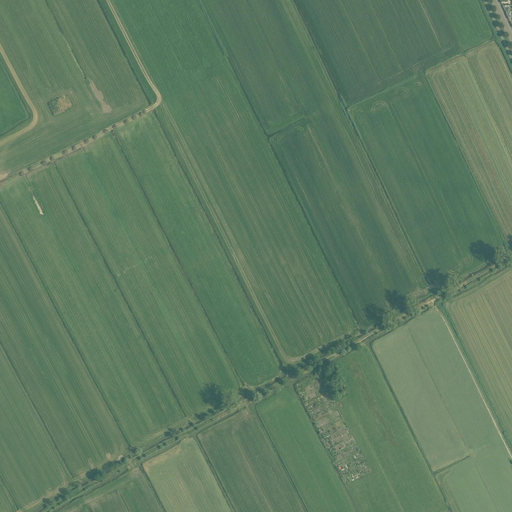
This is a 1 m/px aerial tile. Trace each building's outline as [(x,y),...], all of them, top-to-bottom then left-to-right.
[(440,0),(432,4),(435,8),(443,4),(444,4),(441,0),(440,0)] [(446,20),(440,23),(443,29),(453,24),(449,16),(444,18),(446,20)] [(299,25),(293,27),(296,34),(298,37),(304,34),(302,30),(301,30),(299,25)] [(429,25),(425,28),(429,36),(429,37),(429,36),(434,34),(429,25)] [(425,28),(421,30),(425,38),(425,39),(429,37),(429,36),(425,28)] [(287,30),(281,33),(286,43),(291,40),(290,36),(287,30)] [(421,30),(416,32),(420,40),(421,40),(424,38),(425,39),(425,38),(421,30)] [(416,32),(412,34),(416,42),(416,43),(416,42),(420,41),(420,40),(416,32)] [(282,35),(273,40),(276,46),(285,41),(286,43),(281,33),(282,35)] [(412,34),(408,36),(412,45),(416,43),(416,42),(412,34)] [(408,36),(403,38),(407,47),(408,47),(412,45),(408,36)] [(403,38),(399,40),(403,49),(407,47),(403,38)] [(399,40),(395,42),(399,51),(403,49),(399,40)] [(395,42),(390,44),(394,53),(395,53),(399,51),(395,42)] [(390,44),(386,46),(390,55),(394,53),(390,44)] [(463,45),(453,50),(456,56),(461,53),(463,56),(467,54),(463,45)] [(386,46),(382,48),(386,57),(390,55),(386,46)] [(252,47),(246,50),(248,53),(250,52),(252,57),(262,53),(261,52),(262,51),(260,47),(253,50),(252,47)] [(382,48),(377,51),(381,59),(386,57),(382,48)] [(262,53),(252,57),(255,63),(253,64),(254,67),(260,65),(258,61),(265,59),(264,58),(265,57),(264,54),(263,54),(262,53)] [(439,56),(443,65),(447,63),(443,54),(439,56)] [(439,56),(434,58),(438,67),(443,65),(439,56)] [(430,60),(434,69),(438,67),(434,58),(430,60)] [(426,62),(425,62),(426,62),(430,71),(434,69),(430,60),(426,62)] [(316,62),(310,64),(313,71),(310,72),(313,78),(316,76),(315,74),(321,71),(319,67),(316,62)] [(425,62),(421,64),(425,73),(430,71),(426,62),(425,62)] [(417,66),(421,75),(425,73),(421,64),(421,65),(417,66)] [(413,68),(412,68),(413,68),(417,77),(421,75),(417,66),(417,67),(413,68)] [(473,66),(464,71),(467,75),(475,71),(476,71),(473,66)] [(261,67),(256,70),(257,73),(259,72),(262,78),(272,73),(270,68),(269,68),(269,67),(263,70),(261,67)] [(299,70),(298,70),(303,80),(308,77),(309,79),(313,78),(310,72),(307,74),(304,67),(303,68),(303,67),(300,68),(300,69),(299,70)] [(412,68),(408,70),(412,79),(417,77),(413,68),(412,68)] [(297,70),(292,72),(296,79),(293,80),(295,86),(299,84),(298,82),(303,80),(298,70),(297,71),(297,70)] [(404,72),(408,81),(412,79),(408,70),(408,71),(404,72)] [(475,71),(467,75),(469,79),(477,75),(478,75),(477,75),(475,71),(476,71),(475,71)] [(400,74),(399,74),(403,83),(408,81),(404,72),(404,73),(400,74)] [(272,73),(262,78),(265,83),(262,84),(264,88),(270,85),(268,82),(274,79),(274,78),(275,78),(272,73)] [(399,74),(395,76),(399,85),(403,83),(399,74)] [(477,75),(469,79),(471,84),(479,80),(480,79),(478,75),(477,75)] [(395,77),(390,79),(394,87),(399,85),(395,76),(395,77)] [(479,80),(471,84),(473,88),(482,84),(481,84),(480,80),(480,79),(479,80)] [(482,84),(473,88),(475,93),(484,88),(482,84)] [(271,87),(265,90),(267,93),(269,92),(271,98),(281,93),(281,92),(281,91),(280,88),(279,88),(279,87),(272,90),(271,87)] [(281,93),(271,98),(274,103),(272,104),(273,107),(279,105),(277,102),(285,98),(283,94),(282,94),(281,93)] [(486,93),(477,97),(480,102),(488,98),(489,97),(488,97),(486,93)] [(488,98),(480,102),(482,106),(490,102),(491,102),(489,97),(488,98)] [(490,102),(482,106),(484,110),(492,106),(490,102),(491,102),(490,102)] [(492,106),(484,110),(486,115),(494,111),(495,111),(495,110),(494,110),(492,107),(492,106)] [(494,111),(486,115),(488,119),(496,115),(497,115),(495,111),(494,111)] [(334,114),(331,115),(334,121),(337,120),(339,126),(345,123),(343,118),(344,118),(342,113),(335,116),(334,114)] [(329,119),(323,122),(328,131),(329,131),(330,132),(333,130),(333,129),(330,123),(334,121),(331,115),(328,117),(329,119)] [(496,115),(488,119),(490,124),(499,120),(497,115),(496,115)] [(317,122),(313,123),(316,129),(319,128),(322,135),(327,133),(326,132),(328,131),(323,122),(318,124),(317,122)] [(295,132),(290,134),(293,140),(291,141),(293,145),(298,142),(297,139),(303,136),(300,130),(295,133),(295,132)] [(352,136),(346,139),(349,145),(346,147),(349,152),(352,151),(351,149),(357,146),(355,141),(355,142),(352,136)] [(334,145),(339,154),(344,152),(345,154),(349,152),(346,147),(343,148),(340,142),(339,142),(335,143),(336,144),(334,145)] [(333,145),(328,147),(332,154),(328,155),(331,161),(335,159),(333,157),(339,154),(334,145),(333,145)] [(300,147),(294,150),(296,153),(298,152),(301,158),(310,153),(310,152),(311,151),(308,147),(301,150),(300,147)] [(310,153),(301,158),(303,163),(301,164),(303,167),(308,165),(307,162),(313,159),(313,158),(314,158),(312,154),(311,155),(310,153)] [(511,153),(503,156),(505,162),(511,159),(511,153)] [(359,167),(356,168),(359,174),(362,173),(365,179),(371,176),(368,171),(369,170),(367,166),(360,169),(359,167)] [(482,166),(473,170),(476,175),(485,171),(482,166)] [(354,172),(349,175),(353,184),(359,182),(356,175),(359,174),(356,168),(353,170),(354,172)] [(310,169),(305,171),(306,175),(308,174),(311,179),(322,174),(319,169),(318,170),(318,169),(312,172),(310,169)] [(485,171),(476,175),(478,180),(487,176),(485,171)] [(322,174),(311,179),(314,185),(312,186),(313,189),(319,186),(317,183),(324,180),(323,179),(324,179),(322,174)] [(340,180),(343,186),(352,182),(353,184),(349,175),(348,175),(349,176),(340,180)] [(487,176),(478,180),(480,184),(489,180),(487,176)] [(457,179),(448,183),(450,188),(459,184),(457,179)] [(489,180),(480,184),(482,188),(491,184),(489,180)] [(491,184),(482,188),(484,194),(493,189),(491,184)] [(321,191),(316,193),(317,196),(319,195),(322,202),(327,200),(326,199),(332,196),(329,191),(323,194),(321,191)] [(427,192),(418,197),(421,202),(430,197),(427,192)] [(371,201),(368,202),(370,207),(373,205),(374,206),(383,202),(380,195),(376,197),(372,198),(372,199),(370,200),(371,201)] [(430,197),(421,202),(423,206),(432,202),(430,197)] [(464,198),(455,201),(457,207),(466,203),(464,198)] [(356,203),(354,204),(359,213),(365,211),(364,210),(368,209),(366,205),(362,206),(360,200),(356,202),(356,203)] [(432,202),(423,206),(425,210),(434,206),(432,202)] [(351,212),(348,213),(350,217),(353,216),(359,213),(354,204),(353,205),(352,204),(348,206),(351,212)] [(434,206),(425,210),(427,215),(436,210),(434,206)] [(436,210),(427,215),(429,220),(438,216),(436,210)] [(337,212),(330,215),(335,225),(342,222),(346,220),(345,216),(340,219),(340,217),(338,213),(337,212)] [(501,215),(498,216),(499,218),(500,217),(505,226),(509,224),(505,215),(501,216),(501,215)] [(499,218),(496,219),(500,228),(505,226),(500,217),(499,218)] [(491,219),(489,220),(490,222),(491,221),(495,230),(500,228),(496,219),(492,221),(491,219)] [(490,222),(487,224),(491,233),(495,230),(491,221),(490,222)] [(482,224),(480,225),(481,227),(482,226),(486,235),(491,233),(487,224),(483,225),(482,224)] [(481,227),(477,228),(482,237),(486,235),(482,226),(481,227)] [(468,230),(465,231),(466,233),(467,233),(471,242),(476,240),(472,231),(468,232),(468,230)] [(466,233),(462,235),(466,244),(471,242),(467,233),(466,233)] [(388,238),(386,240),(388,243),(390,240),(394,245),(399,242),(393,234),(388,238)] [(458,234),(456,235),(456,237),(458,236),(461,246),(466,244),(462,235),(459,236),(458,234)] [(456,237),(453,238),(456,248),(461,246),(458,236),(456,237)] [(384,238),(379,242),(386,252),(391,248),(388,243),(386,240),(384,238)] [(449,238),(446,239),(447,241),(448,240),(452,249),(456,248),(453,238),(449,240),(449,238)] [(447,241),(443,242),(447,251),(452,249),(448,240),(447,241)] [(379,242),(373,246),(381,256),(386,252),(379,242)] [(373,246),(368,250),(375,260),(381,256),(373,246)] [(368,250),(363,254),(370,264),(375,260),(368,250)] [(357,260),(348,265),(350,270),(349,270),(360,265),(357,260)] [(408,264),(403,266),(408,276),(413,273),(408,264)] [(360,265),(349,270),(352,277),(363,271),(360,265)] [(403,266),(398,269),(404,280),(404,279),(403,278),(408,276),(403,266)] [(398,269),(392,272),(398,283),(404,280),(398,269)] [(363,271),(352,277),(355,282),(366,277),(363,271)] [(392,272),(386,275),(392,286),(398,283),(392,272)] [(386,275),(381,278),(386,289),(392,286),(386,275)] [(366,277),(355,282),(358,288),(369,283),(366,277)] [(381,278),(375,282),(380,292),(386,289),(381,278)] [(369,283),(358,288),(361,294),(372,289),(369,283)]
